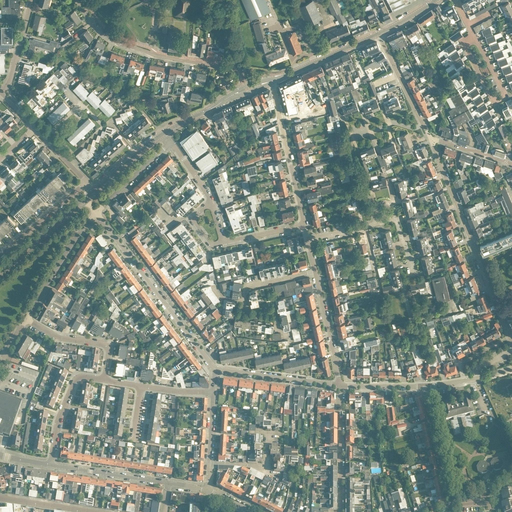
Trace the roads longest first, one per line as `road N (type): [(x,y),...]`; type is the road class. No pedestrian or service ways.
road 1 (residential): [(430,137),(502,321)]
road 2 (residential): [(214,369),(96,212)]
road 3 (unclassified): [(78,0),(114,39),(218,68),(232,94)]
road 4 (residential): [(291,342),(275,319),(247,313),(245,290),(315,271)]
road 5 (unclassified): [(271,80),(304,225)]
road 6 (unclassified): [(26,319),(96,212)]
road 7 (unclassified): [(214,369),(340,385)]
road 8 (unclassified): [(340,385),(340,511)]
road 9 (unclassified): [(450,508),(423,386)]
road 10 (unclassified): [(104,380),(107,347),(62,338),(26,319)]
